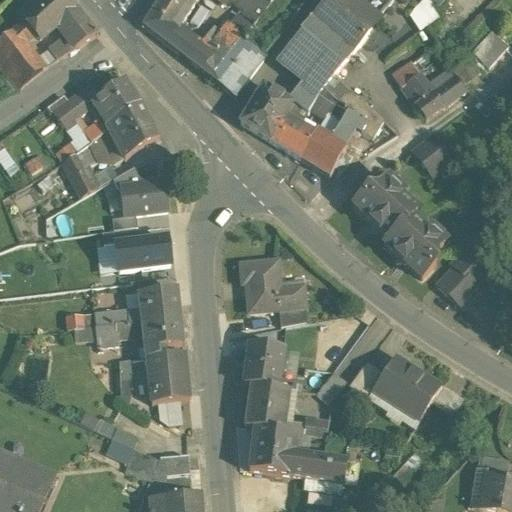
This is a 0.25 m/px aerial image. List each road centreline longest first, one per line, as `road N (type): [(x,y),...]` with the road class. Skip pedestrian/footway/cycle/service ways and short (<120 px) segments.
road 1 (tertiary): [(222,511),(203,261),(209,222),(255,175)]
road 2 (secondary): [(511,382),(400,313),(255,175)]
road 3 (secondary): [(255,175),(120,33)]
road 4 (residential): [(120,33),(0,120)]
